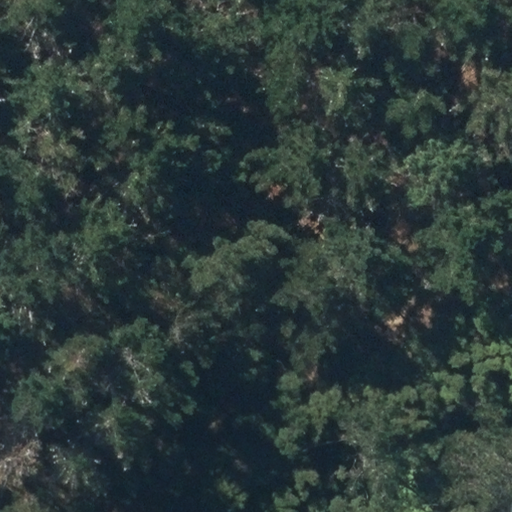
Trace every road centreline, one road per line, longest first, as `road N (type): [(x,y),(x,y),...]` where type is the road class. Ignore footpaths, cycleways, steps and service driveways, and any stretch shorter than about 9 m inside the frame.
road 1 (track): [(511,338),(160,511)]
road 2 (track): [(511,204),(452,0)]
